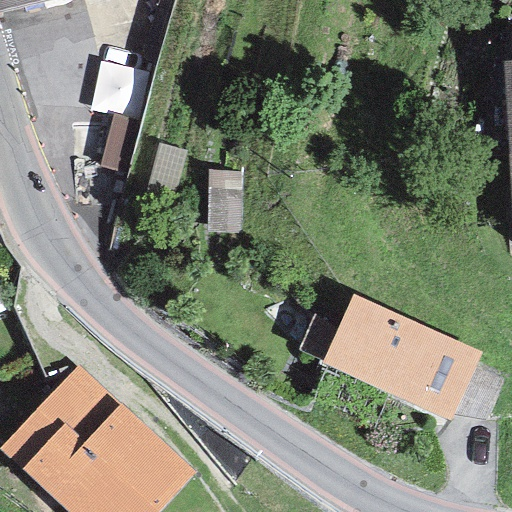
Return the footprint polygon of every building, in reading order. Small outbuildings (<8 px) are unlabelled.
[(0,0),(0,10),(41,0),(0,0)] [(511,62),(501,63),(506,156),(511,155),(511,62)] [(94,98),(127,106),(135,73),(102,65),(94,98)] [(241,226),(242,166),(209,165),(207,225),(241,226)] [(450,420),(480,352),(351,295),(321,363),(450,420)] [(76,365),(0,444),(0,450),(65,511),(159,511),(194,477),(76,365)]
